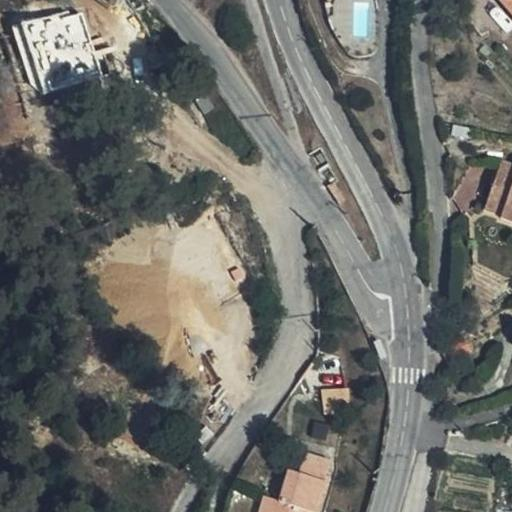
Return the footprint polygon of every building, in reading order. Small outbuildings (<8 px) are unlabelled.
[(511,11),(511,0),(505,0),(503,2),(511,11)] [(477,209),(489,211),(491,200),(511,204),(511,149),(493,146),(490,153),(471,149),(461,197),(478,201),(477,209)] [(511,204),(491,200),(489,211),(511,215),(511,204)] [(456,330),(433,336),(437,347),(458,342),(456,330)] [(346,385),(320,387),(323,414),(349,411),(346,385)] [(260,511),(311,511),(323,455),(299,451),(296,466),(285,464),(278,495),(264,493),(260,511)]
